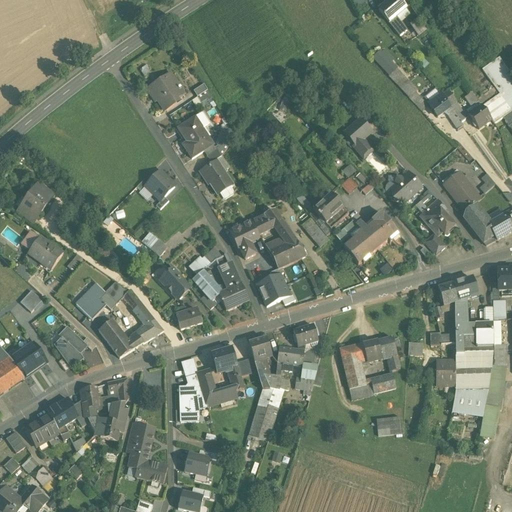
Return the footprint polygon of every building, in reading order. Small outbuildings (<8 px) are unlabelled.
[(397,0),(392,0),(378,11),(389,25),(396,19),(403,14),(406,11),(406,10),(397,0)] [(406,33),(396,19),(389,25),(400,38),(406,33)] [(419,23),(413,28),(419,36),(426,31),(419,23)] [(380,53),(372,60),(389,78),(397,70),(392,64),(394,61),(385,52),(382,54),(380,53)] [(499,96),(482,108),(492,122),(494,125),(502,120),(511,112),(511,78),(499,59),(482,71),(499,96)] [(175,82),(169,87),(165,80),(147,92),(152,100),(154,98),(164,113),(176,106),(175,104),(185,97),(175,82)] [(204,86),(193,93),(197,99),(198,99),(207,92),(204,86)] [(430,101),(442,96),(439,90),(427,95),(430,101)] [(207,92),(198,99),(197,99),(199,103),(206,99),(207,101),(211,99),(207,92)] [(457,104),(448,92),(442,97),(450,109),(456,105),(457,104)] [(482,108),(472,94),(464,99),(471,110),(476,106),(479,110),(482,108)] [(442,97),(429,106),(438,118),(446,112),(450,109),(442,97)] [(418,101),(417,99),(414,102),(422,112),(428,106),(421,98),(418,101)] [(456,105),(450,109),(457,120),(461,124),(467,120),(456,105)] [(492,122),(482,108),(479,110),(468,117),(478,132),(492,122)] [(450,109),(446,112),(449,116),(447,117),(457,132),(463,128),(461,124),(457,120),(450,109)] [(511,112),(502,120),(508,128),(511,125),(511,112)] [(208,125),(203,117),(200,116),(195,119),(203,131),(208,128),(208,125)] [(195,119),(178,130),(187,145),(183,147),(192,161),(203,154),(213,147),(203,131),(195,119)] [(371,134),(360,121),(345,134),(350,141),(355,146),(353,149),(364,161),(365,159),(373,152),(369,147),(370,147),(364,141),(371,134)] [(227,139),(219,150),(217,152),(221,158),(235,139),(231,132),(225,136),(227,139)] [(350,141),(346,144),(350,149),(353,149),(355,146),(350,141)] [(213,147),(203,154),(206,159),(216,152),(213,147)] [(221,158),(217,152),(216,152),(206,159),(211,165),(222,158),(221,158)] [(326,191),(299,161),(289,170),(317,200),(326,191)] [(230,189),(233,187),(217,164),(201,175),(206,183),(208,182),(217,197),(230,189)] [(348,178),(355,172),(350,167),(343,173),(348,178)] [(149,185),(145,189),(160,204),(164,199),(174,189),(166,181),(167,180),(160,173),(149,185)] [(359,174),(353,181),(362,190),(368,182),(359,174)] [(494,185),(487,175),(482,179),(487,185),(490,188),(494,185)] [(396,180),(395,177),(390,178),(388,180),(388,182),(389,184),(387,185),(386,187),(385,190),(386,192),(387,195),(392,194),(393,201),(400,203),(407,196),(409,198),(420,188),(415,182),(414,182),(409,176),(402,181),(400,179),(396,180)] [(479,199),(460,176),(453,182),(452,180),(444,186),(463,210),(473,203),(473,204),(479,199)] [(349,179),(341,187),(349,196),(357,188),(349,179)] [(145,180),(137,189),(141,193),(145,189),(149,185),(145,180)] [(361,192),(365,197),(374,189),(370,184),(361,192)] [(487,185),(481,190),(484,194),(485,193),(490,188),(487,185)] [(38,186),(21,210),(32,218),(36,221),(54,197),(38,186)] [(230,189),(220,196),(223,201),(226,202),(233,197),(234,194),(230,189)] [(310,206),(302,196),(296,200),(305,211),(310,206)] [(331,196),(313,212),(320,220),(324,225),(325,225),(343,210),(331,196)] [(160,204),(156,208),(160,212),(169,203),(164,199),(160,204)] [(446,210),(439,202),(433,207),(439,215),(442,213),(443,213),(446,210)] [(473,203),(463,210),(466,214),(475,207),(475,206),(473,204),(473,203)] [(475,206),(475,207),(466,214),(464,220),(483,244),(484,244),(494,238),(487,227),(490,225),(475,206)] [(439,215),(433,207),(420,218),(434,235),(437,238),(438,238),(442,234),(444,236),(454,227),(443,213),(442,213),(439,215)] [(32,218),(21,210),(17,215),(28,223),(32,218)] [(343,210),(325,225),(330,232),(331,231),(348,216),(343,210)] [(274,212),(251,223),(258,237),(274,230),(276,233),(285,227),(274,212)] [(320,220),(313,212),(309,216),(315,224),(320,220)] [(374,226),(344,250),(359,269),(371,260),(369,258),(387,243),(389,245),(399,237),(381,214),(371,222),(374,226)] [(490,225),(487,227),(494,238),(496,241),(496,242),(511,232),(511,223),(507,215),(490,225)] [(329,242),(310,219),(301,227),(318,250),(329,242)] [(251,223),(230,233),(238,251),(240,250),(245,261),(255,256),(249,243),(259,239),(258,237),(251,223)] [(331,231),(330,232),(325,225),(324,225),(319,229),(326,238),(332,233),(331,231)] [(292,237),(285,227),(276,233),(281,240),(283,244),(292,237)] [(437,238),(434,235),(424,244),(433,255),(438,251),(440,253),(446,248),(438,238),(437,238)] [(157,243),(149,236),(141,245),(150,252),(157,243)] [(292,237),(283,244),(286,247),(295,241),(292,237)] [(494,238),(484,244),(486,247),(496,241),(494,238)] [(63,256),(40,239),(29,254),(44,266),(43,267),(51,273),(63,256)] [(281,240),(266,248),(271,257),(286,247),(283,244),(281,240)] [(307,258),(295,241),(286,247),(271,257),(273,260),(272,261),(278,272),(281,270),(301,261),(307,258)] [(165,253),(157,243),(150,252),(159,259),(165,253)] [(430,255),(424,249),(420,252),(426,258),(430,255)] [(215,250),(202,262),(200,260),(189,270),(197,278),(203,273),(203,274),(204,273),(211,267),(215,263),(215,262),(221,259),(215,250)] [(221,259),(215,262),(215,263),(219,270),(231,263),(228,256),(221,259)] [(72,270),(81,261),(78,257),(69,267),(72,270)] [(242,287),(231,263),(219,270),(222,276),(221,276),(225,285),(229,293),(242,287)] [(511,269),(509,270),(509,272),(499,272),(498,273),(498,284),(498,292),(499,292),(511,292),(511,269)] [(271,275),(273,280),(280,277),(284,275),(281,270),(278,272),(271,275)] [(190,290),(174,272),(161,284),(177,302),(190,290)] [(203,274),(203,273),(197,278),(193,282),(205,297),(206,297),(217,288),(216,287),(216,288),(203,274)] [(257,287),(262,298),(285,287),(280,277),(273,280),(257,287)] [(473,279),(466,281),(471,300),(477,298),(478,296),(473,279)] [(466,281),(452,285),(458,304),(467,301),(471,300),(466,281)] [(128,294),(116,285),(105,295),(99,301),(106,308),(111,312),(123,299),(128,294)] [(225,285),(221,287),(223,290),(220,291),(223,295),(229,293),(225,285)] [(458,304),(452,285),(438,290),(443,308),(454,305),(458,304)] [(97,287),(76,308),(91,322),(106,308),(99,301),(105,295),(97,287)] [(223,295),(219,297),(219,298),(226,313),(249,303),(242,287),(229,293),(223,295)] [(290,298),(285,287),(262,298),(267,309),(283,302),(290,298)] [(217,288),(206,297),(211,303),(212,303),(219,298),(219,297),(223,295),(220,291),(217,288)] [(135,297),(131,292),(128,294),(123,299),(127,304),(135,297)] [(21,305),(31,314),(41,303),(31,293),(21,305)] [(135,297),(127,304),(130,307),(133,311),(141,305),(135,297)] [(211,303),(206,297),(205,297),(200,301),(210,312),(216,307),(212,303),(211,303)] [(290,298),(283,302),(285,307),(296,302),(293,297),(290,298)] [(458,304),(454,305),(455,327),(455,328),(455,329),(464,329),(464,327),(467,327),(467,301),(458,304)] [(492,303),(493,323),(506,321),(505,303),(499,302),(492,303)] [(188,306),(190,314),(176,318),(181,333),(181,332),(201,326),(202,326),(195,303),(188,306)] [(154,320),(141,305),(133,311),(130,307),(129,308),(144,328),(154,320)] [(129,308),(112,322),(122,335),(127,341),(144,328),(129,308)] [(440,309),(434,311),(437,321),(443,319),(440,309)] [(144,328),(127,341),(134,351),(163,333),(154,320),(144,328)] [(506,321),(493,323),(494,367),(503,367),(507,368),(506,321)] [(122,335),(112,322),(98,333),(108,345),(122,335)] [(492,326),(475,326),(475,327),(476,338),(464,338),(464,329),(455,329),(455,345),(455,363),(455,387),(455,388),(455,395),(452,413),(483,418),(485,407),(487,394),(489,393),(489,389),(492,326)] [(449,327),(449,335),(441,336),(441,346),(455,345),(455,329),(455,328),(455,327),(449,327)] [(467,327),(464,327),(464,329),(464,338),(476,338),(475,327),(467,327)] [(314,328),(293,334),(298,349),(318,344),(314,328)] [(82,344),(66,329),(58,338),(60,341),(54,348),(70,370),(70,371),(83,362),(79,356),(86,349),(87,348),(82,344)] [(441,334),(430,335),(431,347),(441,346),(441,336),(441,334)] [(122,335),(108,345),(119,360),(120,360),(134,351),(127,341),(122,335)] [(393,339),(377,343),(381,361),(388,360),(397,357),(393,339)] [(96,348),(87,340),(82,344),(87,348),(86,349),(91,354),(96,348)] [(267,340),(249,345),(253,361),(254,363),(263,360),(272,358),(267,340)] [(377,343),(362,347),(367,365),(381,361),(377,343)] [(21,353),(35,373),(48,365),(34,344),(21,353)] [(422,347),(410,346),(410,356),(422,357),(422,347)] [(362,347),(357,348),(361,366),(367,365),(362,347)] [(357,348),(340,352),(349,392),(361,390),(367,389),(366,385),(361,366),(357,348)] [(9,361),(0,350),(0,369),(2,372),(12,365),(9,361)] [(232,350),(212,356),(218,374),(226,371),(227,375),(231,374),(232,373),(231,370),(237,368),(237,366),(232,350)] [(304,353),(279,350),(277,364),(283,365),(292,366),(303,367),(303,366),(304,353)] [(35,373),(21,353),(9,361),(12,365),(23,382),(35,373)] [(397,357),(388,360),(391,373),(400,371),(397,357)] [(273,392),(263,360),(254,363),(257,373),(262,392),(273,392)] [(63,361),(59,364),(66,373),(70,370),(63,361)] [(193,361),(182,364),(186,379),(198,376),(193,361)] [(253,361),(237,366),(237,368),(240,378),(257,373),(254,363),(253,361)] [(455,363),(437,362),(437,387),(455,387),(455,363)] [(23,382),(12,365),(2,372),(13,388),(23,382)] [(292,366),(283,365),(282,372),(291,373),(292,366)] [(318,368),(303,366),(303,367),(301,380),(297,380),(296,391),(304,391),(312,392),(313,386),(318,368)] [(494,367),(492,367),(489,389),(500,390),(503,367),(494,367)] [(237,368),(231,370),(232,373),(231,374),(235,389),(236,393),(244,391),(240,378),(237,368)] [(325,370),(318,368),(313,386),(320,388),(325,370)] [(0,396),(13,388),(2,372),(0,369),(0,396)] [(209,373),(198,376),(208,408),(219,405),(216,395),(209,373)] [(198,376),(186,379),(188,386),(186,389),(180,389),(181,423),(199,423),(198,411),(208,408),(198,376)] [(393,378),(371,384),(373,395),(396,390),(393,378)] [(127,381),(107,386),(109,393),(119,391),(127,389),(127,381)] [(371,384),(366,385),(367,389),(361,390),(363,400),(374,398),(373,395),(371,384)] [(127,389),(119,391),(121,407),(122,407),(125,406),(128,401),(127,389)] [(235,389),(216,395),(219,405),(238,399),(236,393),(235,389)] [(97,390),(80,392),(82,405),(99,402),(97,390)] [(361,390),(349,392),(352,402),(363,400),(361,390)] [(273,392),(262,392),(248,438),(267,444),(284,392),(279,392),(273,392)] [(72,408),(68,400),(47,413),(49,417),(57,432),(76,421),(77,420),(71,410),(73,409),(72,408)] [(99,402),(82,405),(85,420),(87,419),(88,423),(97,421),(96,412),(100,412),(100,409),(99,402)] [(81,403),(72,408),(73,409),(71,410),(77,420),(76,421),(82,429),(89,425),(88,423),(87,419),(85,420),(83,420),(81,403)] [(121,407),(109,408),(109,412),(111,413),(110,420),(109,424),(99,421),(95,437),(95,439),(117,444),(119,435),(123,436),(125,429),(116,427),(119,415),(121,415),(122,407),(121,407)] [(497,409),(485,407),(480,439),(493,441),(497,409)] [(121,415),(119,415),(116,427),(125,429),(127,416),(121,415)] [(57,432),(49,417),(38,424),(48,441),(59,435),(57,432)] [(401,420),(392,421),(394,436),(403,435),(401,420)] [(392,421),(377,422),(378,437),(394,436),(392,421)] [(48,441),(38,424),(26,430),(36,448),(48,441)] [(129,470),(138,472),(136,479),(163,486),(167,471),(167,469),(146,464),(154,431),(133,426),(127,454),(132,455),(129,470)] [(26,449),(15,434),(6,441),(16,455),(26,449)] [(83,440),(72,446),(77,454),(86,446),(83,440)] [(86,446),(77,456),(80,459),(90,449),(86,446)] [(201,452),(199,458),(210,461),(216,462),(218,456),(201,452)] [(273,453),(271,462),(281,464),(283,454),(273,453)] [(185,474),(206,479),(210,461),(199,458),(189,456),(185,474)] [(281,463),(288,466),(291,459),(284,457),(281,463)] [(12,460),(4,468),(11,476),(20,468),(12,460)] [(52,480),(43,469),(38,473),(40,476),(36,480),(43,488),(52,480)] [(41,497),(32,489),(20,503),(25,507),(24,507),(30,511),(40,511),(48,503),(41,497)] [(194,490),(192,495),(204,498),(209,499),(211,494),(194,490)] [(0,496),(0,511),(1,511),(20,511),(24,507),(25,507),(20,503),(5,491),(0,496)] [(178,511),(182,511),(200,511),(204,498),(192,495),(182,493),(178,511)] [(152,511),(154,506),(141,502),(137,511),(152,511)]
